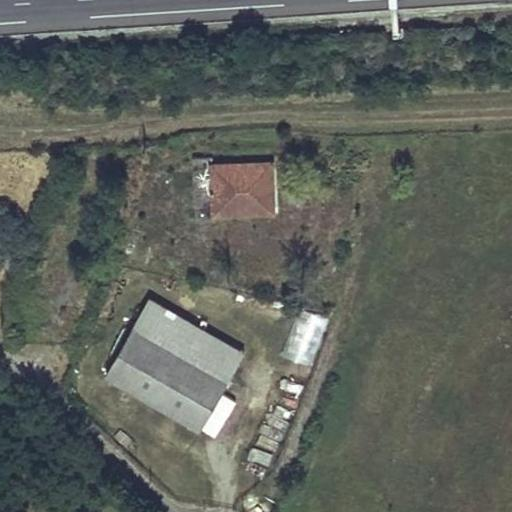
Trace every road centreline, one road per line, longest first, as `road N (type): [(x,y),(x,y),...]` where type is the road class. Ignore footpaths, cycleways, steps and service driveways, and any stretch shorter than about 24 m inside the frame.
road 1 (track): [(0,132),(220,117),(511,113)]
road 2 (unclassified): [(173,511),(0,358)]
